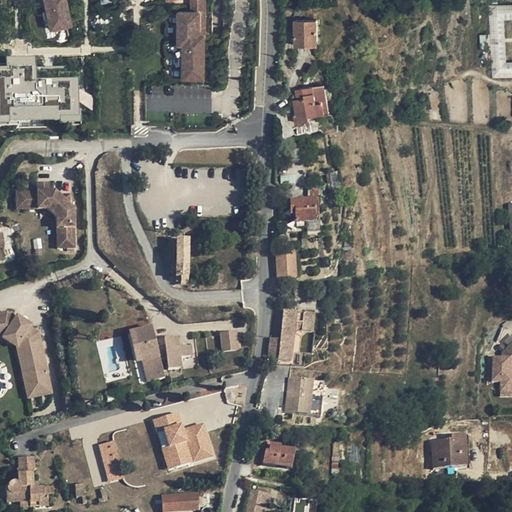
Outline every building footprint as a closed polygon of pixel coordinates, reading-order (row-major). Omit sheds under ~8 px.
[(68,0),(46,0),(53,28),(73,24),(68,0)] [(379,1),(373,2),(376,15),(382,13),(379,1)] [(511,19),(511,4),(488,6),(491,78),(511,77),(511,62),(506,63),(504,20),(511,19)] [(188,66),(188,77),(205,77),(206,34),(201,34),(201,11),(179,10),(179,54),(184,54),(183,66),(188,66)] [(317,19),(295,19),(295,23),(298,23),(298,26),(295,27),(295,45),(308,45),(308,41),(318,41),(317,19)] [(1,66),(0,66),(0,126),(18,126),(17,123),(47,122),(48,127),(79,125),(77,73),(62,72),(62,65),(37,66),(36,58),(1,59),(1,66)] [(324,84),(296,89),(298,98),(294,99),(297,113),(294,113),(296,122),(305,120),(304,116),(309,115),(318,114),(329,112),(324,84)] [(341,197),(337,173),(325,175),(330,199),(341,197)] [(42,192),(36,192),(36,210),(47,210),(56,217),(56,228),(64,228),(64,249),(74,249),(73,210),(69,206),(69,201),(63,195),(58,195),(54,191),(49,191),(49,183),(42,183),(42,192)] [(309,187),(308,194),(318,196),(319,189),(309,187)] [(36,192),(15,193),(16,210),(36,210),(36,192)] [(315,202),(290,202),(290,212),(295,212),(295,216),(295,224),(296,224),(306,224),(308,224),(315,223),(315,202)] [(315,223),(308,224),(308,232),(319,232),(319,223),(315,223)] [(57,249),(64,249),(64,228),(56,228),(57,249)] [(189,240),(177,241),(177,246),(176,278),(178,278),(181,278),(181,282),(181,285),(188,285),(189,242),(189,240)] [(288,255),(275,256),(277,280),(296,279),(294,254),(288,255)] [(305,283),(294,285),(295,299),(307,297),(305,283)] [(6,312),(0,313),(0,334),(2,335),(20,346),(25,368),(45,363),(38,333),(30,327),(31,325),(16,315),(15,318),(6,312)] [(296,313),(283,312),(280,340),(269,339),(267,360),(290,362),(296,313)] [(304,313),(302,333),(307,333),(313,334),(315,315),(304,313)] [(177,337),(164,339),(165,346),(157,347),(152,328),(135,332),(135,333),(130,335),(133,347),(138,346),(142,360),(142,362),(148,360),(152,375),(146,377),(147,383),(164,379),(160,360),(167,360),(168,371),(181,370),(179,358),(191,357),(190,346),(178,348),(177,337)] [(219,331),(221,351),(239,349),(237,329),(219,331)] [(20,346),(2,335),(2,338),(16,348),(20,346)] [(511,343),(501,354),(501,358),(492,358),(491,382),(500,383),(500,393),(511,393),(511,343)] [(20,346),(16,348),(21,368),(25,368),(20,346)] [(138,346),(133,347),(136,361),(142,360),(138,346)] [(152,375),(148,360),(142,362),(146,377),(152,375)] [(21,368),(23,378),(24,378),(35,375),(36,378),(47,376),(45,363),(25,368),(21,368)] [(35,375),(24,378),(29,398),(51,393),(47,376),(36,378),(35,375)] [(285,413),(309,416),(313,381),(289,378),(287,394),(290,394),(289,397),(287,397),(285,413)] [(179,415),(160,420),(175,468),(213,459),(205,427),(183,433),(179,415)] [(160,420),(153,421),(168,470),(175,468),(160,420)] [(451,440),(432,441),(433,469),(456,468),(466,467),(469,467),(468,435),(465,435),(451,436),(451,440)] [(281,446),(270,444),(269,452),(268,455),(265,454),(263,464),(276,467),(277,463),(292,466),(295,451),(280,448),(281,446)] [(112,445),(98,449),(108,478),(121,474),(112,445)] [(33,457),(18,458),(18,469),(17,470),(17,473),(18,483),(17,483),(16,483),(16,482),(15,482),(14,482),(13,482),(12,482),(11,482),(10,482),(9,483),(8,484),(7,485),(6,486),(6,487),(5,487),(6,503),(19,502),(29,501),(30,507),(48,506),(47,495),(53,494),(52,487),(37,488),(33,488),(32,484),(32,473),(32,472),(32,471),(33,470),(34,469),(33,457)] [(259,511),(265,485),(250,482),(244,511),(259,511)] [(84,484),(75,485),(76,497),(82,497),(85,497),(84,484)] [(314,511),(318,492),(306,489),(305,498),(302,511),(306,511),(314,511)] [(198,494),(162,497),(163,511),(179,511),(200,511),(198,494)] [(290,511),(301,511),(302,511),(305,498),(294,496),(290,511)] [(30,507),(29,501),(19,502),(19,510),(30,510),(30,507)]
